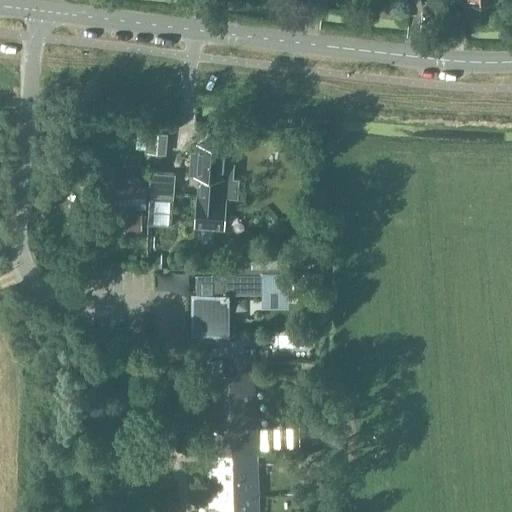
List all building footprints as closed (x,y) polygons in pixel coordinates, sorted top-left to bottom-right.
[(200,176),(199,197),(198,202),(196,228),(224,230),(227,196),(221,196),(222,177),(233,178),(235,150),(227,150),(228,147),(199,145),(199,153),(192,152),(190,175),(200,176)] [(127,185),(107,185),(107,208),(128,208),(128,213),(125,213),(125,218),(125,234),(141,234),(141,213),(135,213),(135,208),(145,208),(145,185),(143,185),(143,176),(142,155),(126,156),(127,176),(127,185)] [(103,165),(103,182),(116,182),(116,165),(103,165)] [(148,192),(173,194),(175,173),(149,171),(148,192)] [(238,268),(238,275),(286,274),(286,267),(288,267),(288,244),(252,245),(252,247),(236,247),(236,268),(238,268)] [(94,252),(83,252),(83,264),(95,264),(94,252)] [(162,256),(151,256),(151,268),(162,268),(162,256)] [(263,299),(291,299),(291,274),(286,274),(238,275),(196,275),(196,293),(192,293),(192,338),(229,338),(229,294),(263,293),(263,299)] [(207,370),(208,432),(256,431),(254,355),(225,356),(225,374),(223,374),(217,363),(207,370)] [(208,432),(210,489),(258,488),(256,431),(208,432)] [(258,511),(258,488),(210,489),(210,511),(258,511)]
